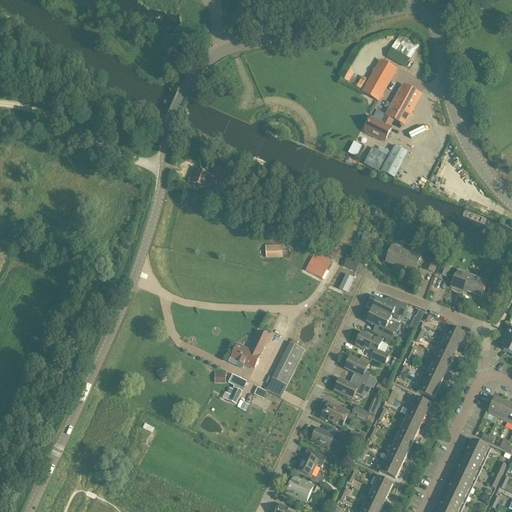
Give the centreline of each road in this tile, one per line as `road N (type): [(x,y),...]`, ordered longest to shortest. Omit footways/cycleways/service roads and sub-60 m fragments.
road 1 (tertiary): [(29,511),(142,254),(170,119),(195,71),(225,50)]
road 2 (residential): [(260,511),(369,283),(480,329),(488,376)]
road 3 (tertiary): [(511,202),(463,137),(430,2)]
road 4 (tertiary): [(225,50),(430,2)]
road 5 (track): [(0,104),(41,113),(163,172)]
road 6 (residential): [(422,511),(475,385),(488,376)]
